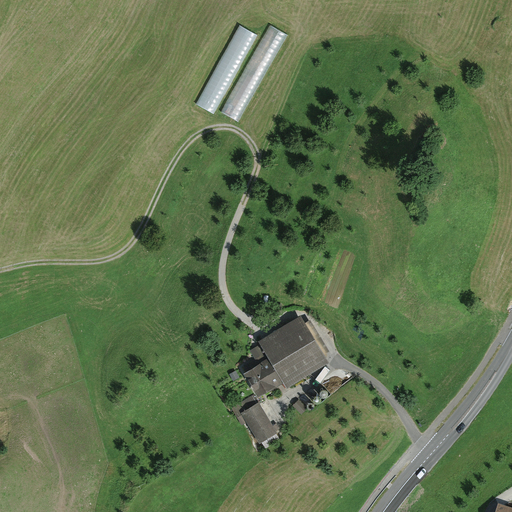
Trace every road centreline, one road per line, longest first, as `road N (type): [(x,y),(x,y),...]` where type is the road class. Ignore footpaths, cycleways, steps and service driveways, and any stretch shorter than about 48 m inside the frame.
road 1 (track): [(0,269),(118,254),(137,237),(177,155),(198,133),(233,128),(254,148),(256,163),(226,246),(226,298),(259,330),(297,312),(312,315),(336,356)]
road 2 (primary): [(511,346),(485,393),(385,511)]
